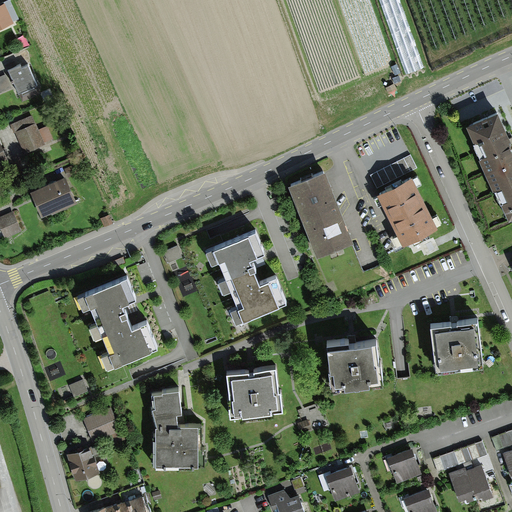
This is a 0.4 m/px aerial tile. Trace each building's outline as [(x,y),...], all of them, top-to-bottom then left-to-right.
[(9,3),(0,6),(0,25),(16,18),(9,3)] [(9,70),(23,98),(39,91),(28,67),(22,71),(19,65),(9,70)] [(0,91),(10,87),(5,76),(0,77),(0,91)] [(498,114),(466,128),(481,161),(479,161),(493,193),(495,192),(509,223),(511,221),(511,151),(509,145),(511,144),(498,114)] [(26,149),(51,137),(47,129),(38,133),(31,117),(15,124),(26,149)] [(325,172),(290,186),(317,254),(352,240),(325,172)] [(34,191),(43,212),(74,200),(65,178),(34,191)] [(412,180),(378,197),(402,247),(437,230),(412,180)] [(0,219),(7,236),(19,231),(12,214),(0,219)] [(255,231),(206,251),(211,264),(218,261),(225,278),(218,281),(222,292),(230,289),(236,304),(228,308),(235,324),(283,305),(272,276),(260,281),(251,258),(263,253),(255,231)] [(126,277),(77,296),(82,309),(90,307),(97,324),(89,327),(93,337),(101,334),(108,350),(99,353),(106,369),(155,350),(143,321),(131,326),(122,303),(135,298),(126,277)] [(430,324),(435,367),(485,362),(481,318),(430,324)] [(328,342),(333,386),(383,381),(379,337),(328,342)] [(227,371),(232,414),(282,409),(278,366),(227,371)] [(74,395),(86,390),(81,380),(70,385),(74,395)] [(155,463),(202,464),(203,424),(177,424),(177,413),(181,412),(178,389),(152,391),(156,423),(155,463)] [(110,408),(83,419),(92,441),(119,430),(110,408)] [(511,430),(492,438),(496,450),(511,444),(511,430)] [(482,442),(433,459),(438,472),(486,455),(482,442)] [(77,477),(98,471),(90,447),(69,454),(77,477)] [(411,449),(391,457),(400,480),(420,472),(411,449)] [(484,466),(468,472),(477,498),(493,492),(484,466)] [(350,468),(329,475),(337,496),(357,488),(350,468)] [(467,468),(450,474),(460,500),(476,494),(467,468)] [(427,489),(406,497),(412,511),(434,511),(436,511),(427,489)] [(303,511),(297,495),(286,498),(284,491),(269,496),(274,511),(303,511)] [(147,511),(142,496),(89,511),(147,511)]
